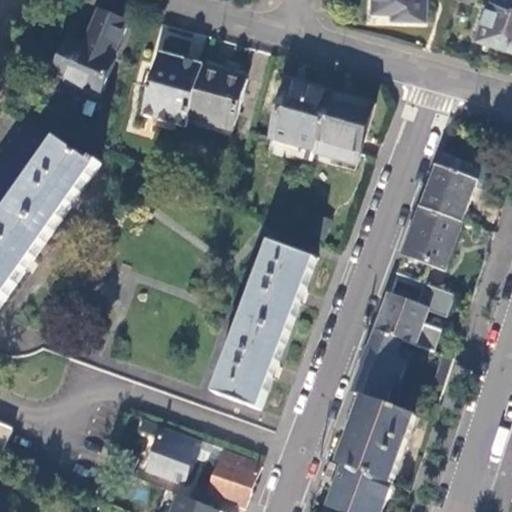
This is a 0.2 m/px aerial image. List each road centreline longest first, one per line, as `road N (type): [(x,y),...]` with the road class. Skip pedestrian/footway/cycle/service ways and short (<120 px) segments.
road 1 (residential): [(443,83),(288,511)]
road 2 (tertiary): [(511,350),(461,511)]
road 3 (residential): [(443,83),(297,39)]
road 4 (residential): [(297,39),(170,5)]
